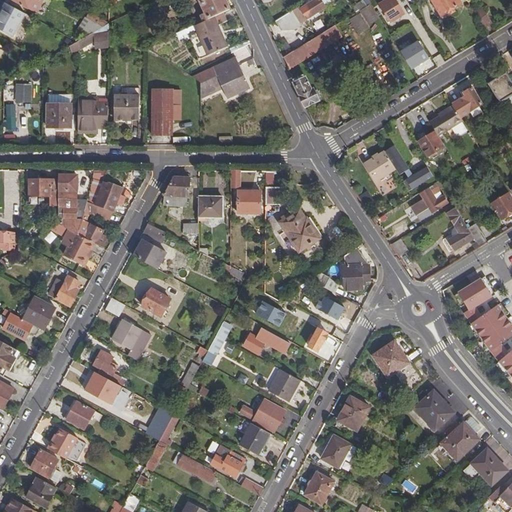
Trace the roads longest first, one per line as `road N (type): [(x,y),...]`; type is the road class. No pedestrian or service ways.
road 1 (residential): [(0,471),(169,158)]
road 2 (residential): [(511,36),(315,157)]
road 3 (residential): [(264,511),(368,318)]
road 4 (secondary): [(315,157),(244,0)]
road 5 (residential): [(169,158),(0,159)]
road 6 (residential): [(315,157),(169,158)]
road 7 (secondary): [(419,321),(511,431)]
road 8 (secondary): [(392,269),(315,157)]
road 9 (secondary): [(511,412),(448,340),(431,306)]
